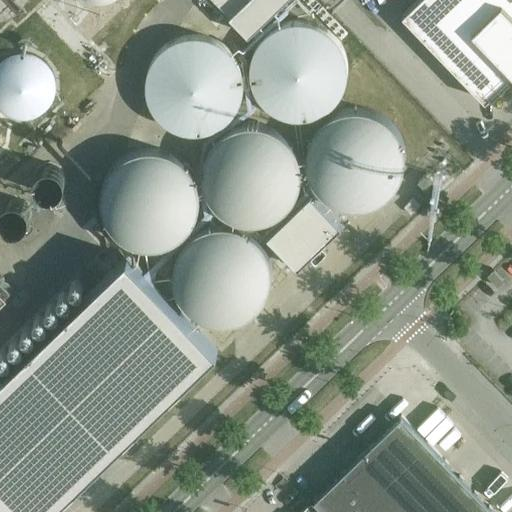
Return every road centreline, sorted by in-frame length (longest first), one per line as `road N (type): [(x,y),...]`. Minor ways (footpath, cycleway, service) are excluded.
road 1 (tertiary): [(388,307),(176,511)]
road 2 (unclassified): [(511,435),(388,307)]
road 3 (tertiary): [(511,187),(388,307)]
